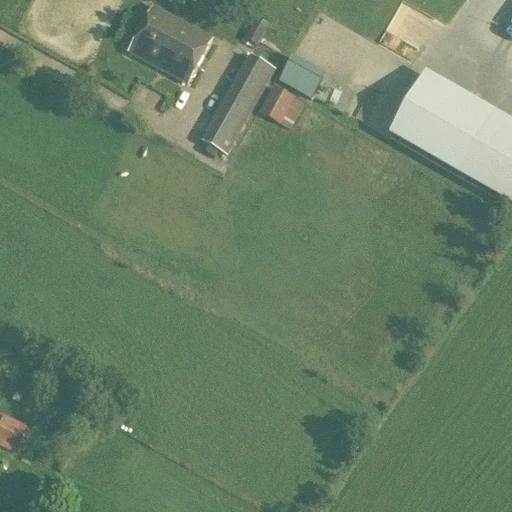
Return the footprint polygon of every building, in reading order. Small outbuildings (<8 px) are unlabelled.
[(187,87),(211,43),(153,10),(128,55),(187,87)] [(253,25),(244,43),(256,49),(266,30),(254,24),(253,25)] [(227,158),(275,73),(249,58),(201,143),(227,158)] [(291,59),(277,83),(308,102),(323,77),(291,59)] [(394,142),(511,210),(511,137),(425,87),(394,142)] [(303,107),(272,90),(259,116),(290,133),(303,107)] [(27,429),(3,417),(0,423),(0,448),(13,456),(27,429)]
